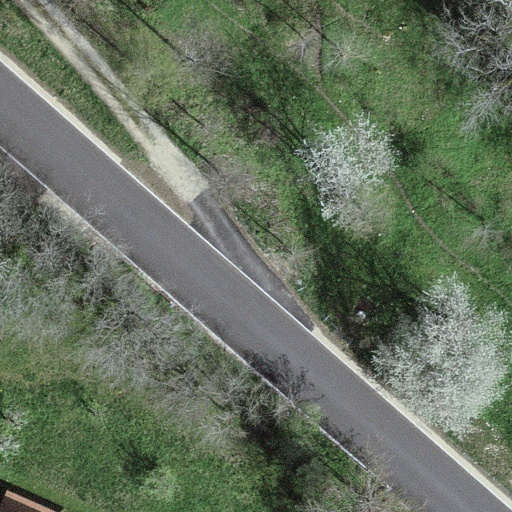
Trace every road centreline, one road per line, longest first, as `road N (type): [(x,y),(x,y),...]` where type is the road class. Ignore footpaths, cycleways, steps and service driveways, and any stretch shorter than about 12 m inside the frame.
road 1 (tertiary): [(0,114),(458,511)]
road 2 (track): [(27,0),(179,185),(217,262),(225,316)]
